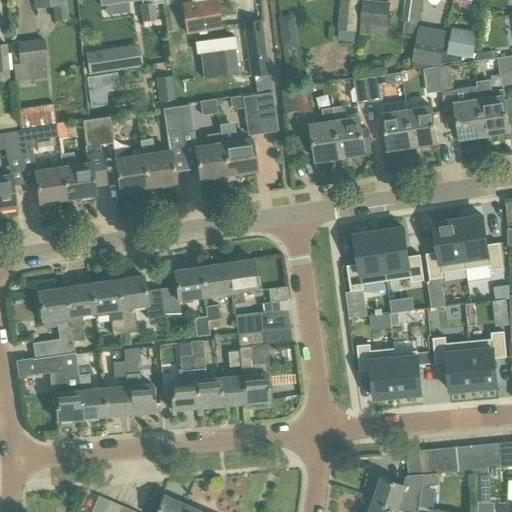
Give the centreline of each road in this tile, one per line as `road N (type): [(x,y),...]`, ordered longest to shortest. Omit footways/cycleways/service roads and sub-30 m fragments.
road 1 (residential): [(13,465),(321,432)]
road 2 (residential): [(0,261),(291,220)]
road 3 (residential): [(291,220),(511,184)]
road 4 (residential): [(321,432),(291,220)]
road 5 (residential): [(321,432),(511,416)]
